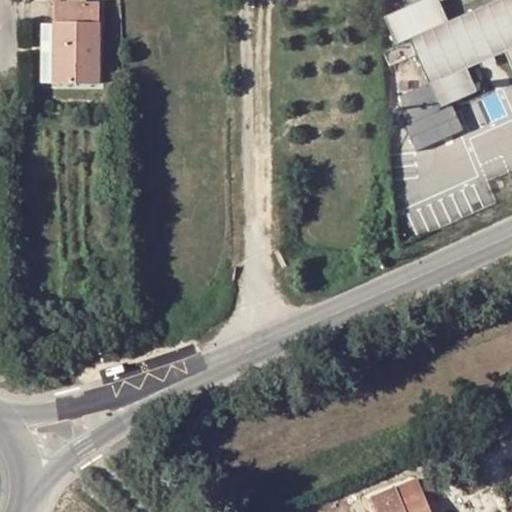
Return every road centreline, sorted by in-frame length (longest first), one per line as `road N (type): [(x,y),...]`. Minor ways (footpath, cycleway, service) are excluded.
road 1 (secondary): [(24,509),(66,457),(262,340)]
road 2 (secondary): [(262,340),(76,405),(0,412)]
road 3 (secondary): [(511,231),(262,340)]
